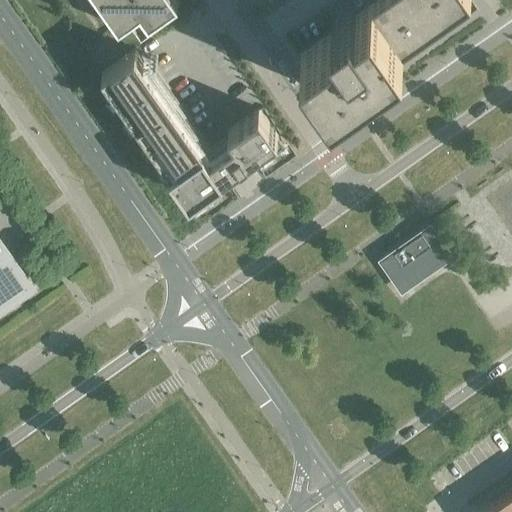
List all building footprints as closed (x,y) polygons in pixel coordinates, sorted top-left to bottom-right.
[(178,4),(174,0),(98,0),(119,28),(133,18),(142,29),(178,4)] [(418,0),(376,0),(371,4),(402,48),(436,24),(418,0)] [(470,0),(418,0),(436,24),(471,0),(470,0)] [(335,29),(301,54),(332,98),(360,78),(358,76),(368,68),(370,71),(388,58),(402,48),(371,4),(356,15),(351,8),(331,22),(335,29)] [(135,49),(102,73),(190,197),(277,135),(259,109),(228,131),(229,132),(211,145),(148,56),(143,60),(135,49)] [(389,252),(383,256),(400,280),(447,247),(430,223),(424,227),(389,252)] [(0,310),(34,287),(24,273),(5,246),(0,249),(0,310)] [(511,511),(511,490),(493,504),(498,511),(511,511)]
